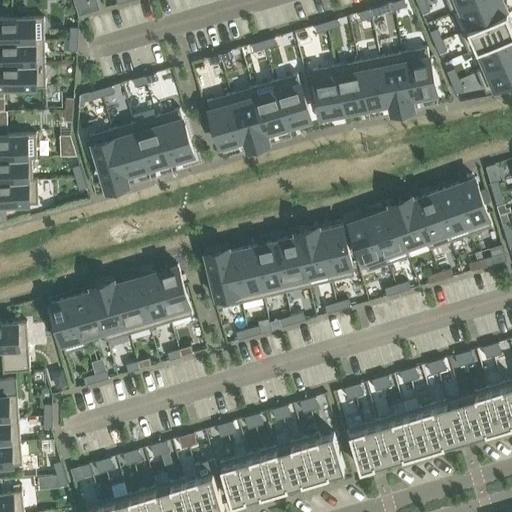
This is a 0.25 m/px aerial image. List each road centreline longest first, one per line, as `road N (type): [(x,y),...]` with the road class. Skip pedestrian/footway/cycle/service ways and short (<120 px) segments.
road 1 (residential): [(73,428),(511,298)]
road 2 (residential): [(95,49),(257,0)]
road 3 (residential): [(511,468),(369,511)]
